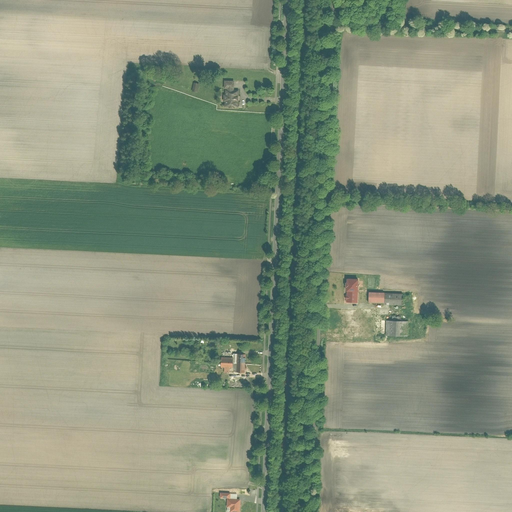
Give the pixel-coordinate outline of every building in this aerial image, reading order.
[(237,81),(226,80),(226,88),(227,88),(227,93),(225,93),(225,101),(227,101),(227,106),(241,107),(241,90),(237,90),(237,81)] [(357,279),(345,279),(345,303),(357,303),(357,279)] [(402,294),(368,292),(367,303),(402,305),(402,294)] [(374,310),(345,309),(344,323),(354,323),(354,337),(372,338),(374,310)] [(408,321),(386,320),(385,335),(407,336),(408,321)] [(245,354),(236,354),(236,371),(245,372),(245,354)] [(234,357),(223,357),(222,367),(226,367),(231,367),(234,367),(234,357)] [(230,498),(227,498),(227,506),(230,506),(230,511),(239,511),(239,499),(230,498)]
